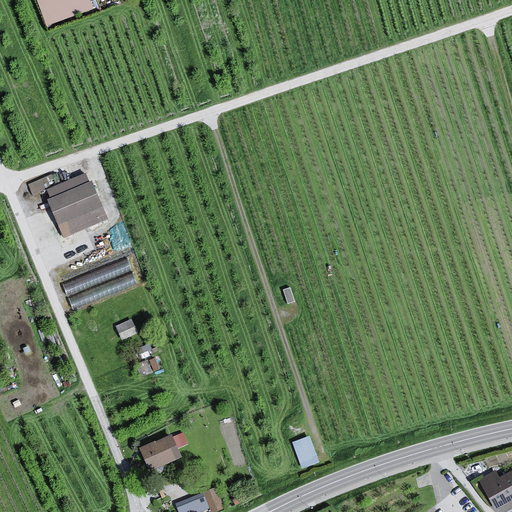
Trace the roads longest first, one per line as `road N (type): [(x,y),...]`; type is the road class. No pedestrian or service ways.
road 1 (track): [(0,185),(511,13)]
road 2 (unclassified): [(136,506),(0,170)]
road 3 (track): [(208,116),(321,450)]
road 4 (tertiary): [(282,505),(439,446)]
